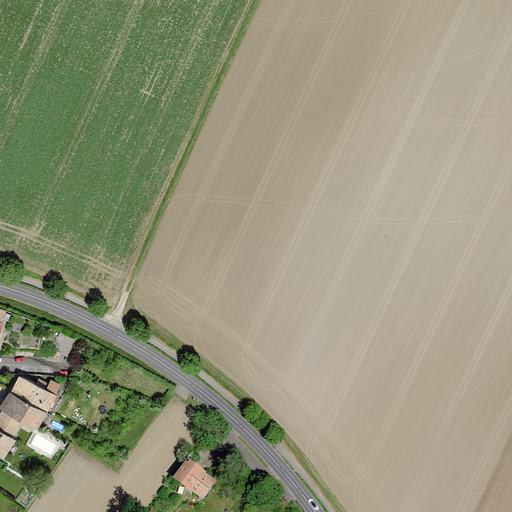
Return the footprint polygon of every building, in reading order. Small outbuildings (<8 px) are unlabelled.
[(54,349),(50,356),(54,358),(56,354),(59,356),(61,352),(54,349)] [(56,395),(36,385),(20,377),(2,408),(4,409),(23,419),(38,427),(56,395)] [(56,395),(62,384),(52,379),(50,383),(39,378),(36,385),(56,395)] [(0,416),(0,452),(5,456),(15,440),(12,438),(23,419),(4,409),(0,416)] [(183,478),(215,502),(228,484),(196,461),(183,478)]
